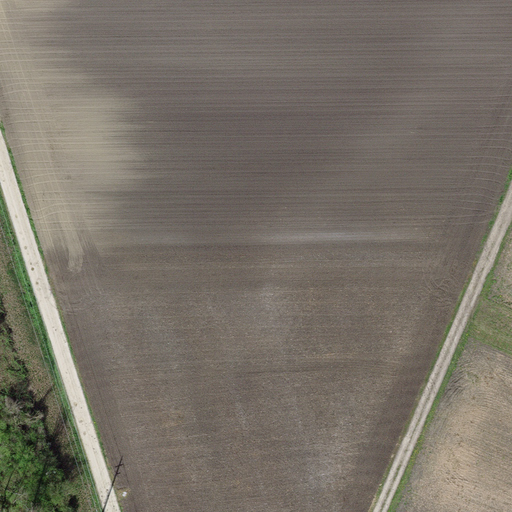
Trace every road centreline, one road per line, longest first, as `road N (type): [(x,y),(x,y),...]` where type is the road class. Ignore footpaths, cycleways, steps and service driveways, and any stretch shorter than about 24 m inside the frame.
road 1 (track): [(0,152),(114,511)]
road 2 (track): [(381,511),(511,197)]
